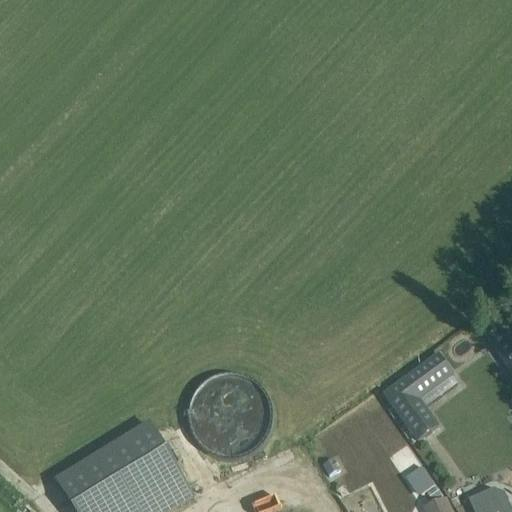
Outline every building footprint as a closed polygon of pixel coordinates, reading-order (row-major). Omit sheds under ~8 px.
[(511,327),(508,321),(491,333),(511,362),(511,327)] [(439,428),(420,403),(454,377),(439,357),(384,396),(418,443),(439,428)] [(171,511),(193,499),(162,447),(149,427),(58,484),(74,511),(171,511)] [(330,463),(323,467),(329,477),(337,473),(330,463)] [(427,497),(432,503),(441,497),(437,490),(427,497)] [(511,511),(505,495),(494,491),(469,502),(473,511),(511,511)] [(449,511),(446,503),(426,511),(425,511),(449,511)]
